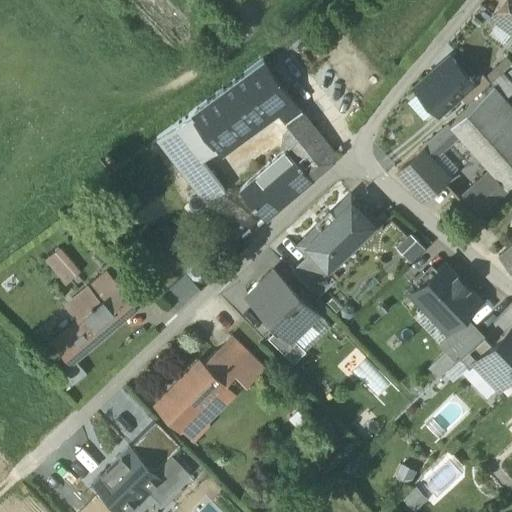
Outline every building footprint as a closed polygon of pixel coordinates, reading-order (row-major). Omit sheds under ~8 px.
[(511,0),(501,0),(491,14),(511,29),(511,0)] [(474,83),(451,57),(415,89),(437,115),(459,95),(474,83)] [(290,97),(263,61),(190,114),(217,150),(274,107),(290,97)] [(511,65),(492,83),(506,97),(511,91),(511,65)] [(474,83),(459,95),(467,104),(490,84),(482,75),(474,83)] [(511,130),(511,107),(493,85),(450,124),(459,134),(481,159),(511,130)] [(274,107),(287,124),(302,114),(290,97),(274,107)] [(217,150),(190,114),(175,126),(201,162),(217,150)] [(302,114),(287,124),(285,151),(313,127),(302,114)] [(450,124),(422,149),(431,159),(459,134),(450,124)] [(201,162),(175,126),(156,140),(206,205),(224,192),(201,162)] [(313,127),(285,151),(312,180),(336,160),(336,158),(313,127)] [(511,130),(481,159),(490,170),(506,188),(511,182),(511,130)] [(431,159),(422,149),(399,170),(424,198),(446,177),(431,159)] [(285,151),(240,190),(265,220),(312,180),(285,151)] [(490,170),(459,198),(475,216),(506,188),(490,170)] [(352,195),(300,246),(309,255),(328,275),(380,223),(352,195)] [(395,248),(411,263),(425,250),(409,234),(395,248)] [(511,246),(499,257),(511,272),(511,246)] [(309,255),(291,272),(318,299),(335,282),(328,275),(309,255)] [(74,277),(55,256),(48,263),(66,284),(74,277)] [(443,264),(411,295),(426,311),(427,309),(448,331),(479,301),(443,264)] [(316,314),(273,271),(248,297),(279,328),(290,339),(291,338),(316,314)] [(105,275),(72,304),(84,318),(117,290),(105,275)] [(117,290),(84,318),(100,338),(137,307),(135,303),(131,307),(117,290)] [(100,338),(84,318),(54,343),(71,363),(100,338)] [(465,318),(438,344),(456,362),(459,360),(483,336),(465,318)] [(511,325),(491,345),(474,361),(476,363),(499,387),(511,374),(511,325)] [(290,339),(279,328),(268,339),(293,365),(305,353),(291,338),(290,339)] [(483,336),(459,360),(468,370),(476,363),(474,361),(491,345),(483,336)] [(251,359),(229,337),(201,365),(223,387),(251,359)] [(201,365),(159,408),(181,430),(223,387),(201,365)] [(223,387),(181,430),(197,445),(239,403),(223,387)] [(181,447),(156,422),(130,448),(155,473),(172,455),(181,447)] [(155,473),(130,448),(93,485),(120,511),(128,511),(148,493),(162,479),(155,473)] [(172,455),(155,473),(162,479),(148,493),(161,505),(192,475),(172,455)]
